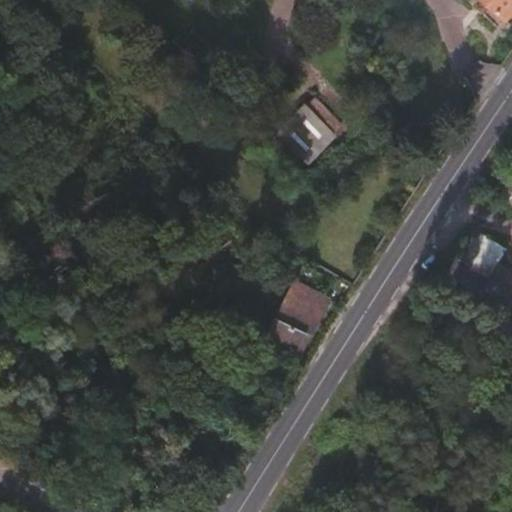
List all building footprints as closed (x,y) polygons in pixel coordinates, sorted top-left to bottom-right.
[(504,38),(511,27),(511,0),(465,0),(483,12),(478,20),(504,38)] [(278,131),(315,166),(341,139),(305,103),(278,131)] [(511,205),(511,173),(496,196),(505,201),(511,205)] [(492,270),(503,252),(473,233),(459,255),(489,275),(492,270)] [(479,293),(487,281),(455,262),(439,288),(471,307),(479,293)] [(511,332),(511,274),(497,265),(487,281),(479,293),(471,307),(511,332)] [(313,323),(321,327),(339,292),(307,275),(277,330),(302,344),(313,323)] [(310,348),(321,327),(313,323),(302,344),(310,348)]
